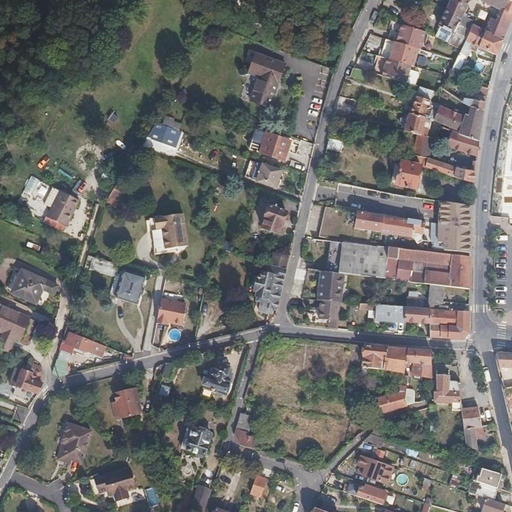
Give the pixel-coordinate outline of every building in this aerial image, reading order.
[(451,0),(448,9),(463,16),(464,14),(469,5),(470,0),(451,0)] [(502,10),(504,0),(480,0),(480,1),(501,10),(502,10)] [(504,0),(502,10),(511,14),(511,0),(504,0)] [(439,28),(455,35),(463,16),(448,9),(439,28)] [(499,17),(511,23),(511,22),(511,14),(502,10),(501,10),(499,17)] [(467,15),(464,14),(463,16),(455,35),(465,40),(473,21),(466,18),(467,15)] [(486,31),(505,39),(511,23),(499,17),(497,21),(492,18),(486,31)] [(395,21),(390,40),(397,42),(398,43),(404,25),(395,21)] [(398,43),(419,49),(420,49),(427,31),(404,25),(398,43)] [(486,31),(474,26),(467,41),(470,42),(498,55),(505,39),(486,31)] [(391,60),(397,42),(390,40),(388,39),(383,57),(389,59),(391,60)] [(467,41),(463,50),(458,61),(453,71),(460,74),(469,55),(472,57),(474,52),(471,50),(472,48),(468,46),(470,42),(467,41)] [(419,49),(398,43),(397,42),(391,60),(412,66),(419,49)] [(286,64),(256,52),(249,71),(260,75),(250,99),(269,107),(286,64)] [(389,59),(383,57),(381,57),(378,64),(387,67),(389,59)] [(412,66),(391,60),(389,59),(387,67),(400,71),(398,75),(399,75),(397,82),(408,85),(415,67),(412,66)] [(378,64),(375,75),(384,77),(387,67),(378,64)] [(387,67),(384,77),(397,82),(399,75),(398,75),(400,71),(387,67)] [(355,68),(354,68),(350,77),(367,82),(369,73),(355,68)] [(471,109),(483,112),(490,85),(481,82),(471,109)] [(432,120),(436,121),(439,112),(434,110),(435,109),(432,108),(433,104),(430,103),(433,93),(420,89),(411,115),(432,120)] [(447,110),(441,108),(439,112),(436,121),(443,124),(447,110)] [(467,116),(461,132),(460,134),(478,140),(483,112),(471,109),(469,116),(467,116)] [(461,132),(467,116),(457,111),(455,114),(447,110),(443,124),(461,132)] [(406,132),(413,134),(419,135),(428,137),(432,120),(411,115),(410,115),(406,132)] [(148,139),(173,148),(182,124),(164,117),(161,125),(154,122),(148,139)] [(291,141),(255,130),(248,149),(284,161),(291,141)] [(445,146),(478,157),(480,141),(478,140),(460,134),(453,131),(445,146)] [(413,155),(419,135),(413,134),(407,154),(413,155)] [(430,158),(435,139),(428,137),(419,135),(413,155),(428,158),(430,158)] [(343,141),(330,139),(328,149),(341,151),(343,141)] [(466,181),(474,183),(475,183),(476,172),(458,168),(430,158),(428,158),(425,168),(466,181)] [(245,176),(275,187),(281,171),(250,160),(245,176)] [(421,166),(402,162),(397,185),(417,189),(421,166)] [(127,189),(119,183),(106,202),(114,208),(127,189)] [(61,191),(48,217),(67,227),(80,200),(61,191)] [(471,229),(472,207),(442,202),(441,208),(392,199),(388,216),(422,221),(425,222),(436,223),(471,229)] [(269,206),(262,228),(279,233),(286,211),(269,206)] [(337,238),(342,208),(327,206),(322,236),(337,238)] [(419,234),(422,221),(388,216),(358,211),(356,228),(415,237),(419,234)] [(164,228),(167,248),(190,245),(185,213),(155,217),(157,229),(164,228)] [(65,231),(67,227),(48,217),(46,221),(65,231)] [(428,248),(471,253),(471,229),(436,223),(435,229),(429,228),(429,241),(428,248)] [(341,263),(344,242),(335,241),(333,250),(329,250),(328,261),(341,263)] [(340,273),(345,274),(386,279),(389,248),(344,242),(341,263),(340,273)] [(386,279),(388,279),(398,280),(400,259),(392,258),(393,248),(389,248),(386,279)] [(392,258),(400,259),(440,264),(441,253),(393,248),(392,258)] [(274,253),(271,266),(287,270),(290,256),(274,253)] [(445,286),(470,289),(471,257),(453,255),(452,266),(452,275),(439,273),(440,264),(400,259),(398,280),(430,284),(445,286)] [(340,273),(341,263),(328,261),(326,271),(340,273)] [(273,310),(277,311),(287,270),(271,266),(270,266),(268,273),(263,272),(262,277),(259,277),(256,290),(259,291),(258,296),(260,297),(259,301),(262,302),(260,311),(269,313),(270,312),(272,313),(273,310)] [(52,282),(22,269),(12,292),(36,302),(43,288),(48,291),(52,282)] [(144,277),(123,271),(116,297),(136,303),(144,277)] [(320,288),(318,300),(321,300),(341,301),(342,301),(345,274),(340,273),(326,271),(324,271),(322,289),(320,288)] [(430,284),(427,308),(430,309),(431,323),(442,324),(442,338),(463,340),(470,333),(470,312),(433,309),(433,304),(443,303),(445,286),(430,284)] [(187,298),(163,293),(159,314),(183,319),(187,298)] [(339,329),(341,301),(321,300),(320,319),(330,319),(329,328),(339,329)] [(408,307),(384,305),(358,303),(357,309),(377,310),(376,319),(407,321),(408,307)] [(36,320),(0,304),(0,332),(1,333),(0,334),(0,349),(9,354),(16,339),(19,341),(23,333),(30,335),(36,320)] [(407,321),(431,323),(430,309),(427,308),(408,307),(407,321)] [(431,323),(431,337),(442,338),(442,324),(431,323)] [(100,356),(104,345),(94,341),(93,343),(72,335),(68,345),(85,352),(85,350),(100,356)] [(361,377),(366,377),(366,375),(368,368),(380,370),(381,363),(384,364),(386,348),(365,346),(361,377)] [(386,348),(384,364),(383,370),(403,373),(404,366),(407,350),(386,348)] [(411,375),(431,379),(431,352),(407,350),(404,366),(412,367),(411,375)] [(511,353),(495,353),(499,367),(511,367),(511,353)] [(226,374),(228,369),(222,366),(221,372),(214,370),(211,378),(207,377),(204,389),(225,395),(231,376),(226,374)] [(38,393),(38,394),(40,394),(44,384),(32,380),(34,374),(25,370),(18,387),(28,391),(29,389),(38,393)] [(369,376),(366,375),(366,377),(364,388),(374,391),(378,391),(379,381),(368,378),(369,376)] [(397,393),(376,398),(379,414),(406,407),(405,405),(404,399),(406,390),(407,377),(402,376),(397,393)] [(434,402),(460,403),(457,384),(449,384),(449,377),(436,376),(436,392),(433,393),(434,402)] [(159,395),(168,397),(171,388),(161,385),(159,395)] [(137,414),(131,389),(109,395),(112,405),(108,406),(111,421),(137,414)] [(404,399),(405,405),(413,404),(413,392),(411,390),(406,390),(404,399)] [(480,418),(478,408),(461,412),(462,421),(480,418)] [(482,428),(481,427),(480,418),(462,421),(466,447),(476,451),(474,429),(482,428)] [(186,450),(193,429),(188,427),(181,449),(186,450)] [(69,463),(87,466),(92,433),(69,429),(65,449),(71,450),(69,463)] [(193,429),(186,450),(203,456),(210,435),(193,429)] [(492,456),(502,459),(499,446),(494,447),(494,451),(492,456)] [(377,450),(373,462),(381,464),(385,452),(377,450)] [(388,486),(393,468),(381,464),(373,462),(361,458),(358,467),(366,469),(363,478),(388,486)] [(127,491),(136,488),(130,468),(95,478),(99,493),(108,490),(110,496),(115,494),(117,500),(129,497),(127,491)] [(482,470),(477,482),(497,489),(500,490),(501,487),(498,486),(501,476),(482,470)] [(453,474),(449,487),(456,489),(460,477),(453,474)] [(265,481),(255,477),(249,494),(259,497),(265,481)] [(493,502),(497,489),(477,482),(472,481),(468,494),(486,500),(493,502)] [(197,511),(202,511),(210,491),(198,487),(190,509),(197,511)] [(360,488),(356,497),(387,507),(391,496),(384,494),(384,493),(365,487),(364,490),(360,488)] [(501,511),(503,505),(493,502),(486,500),(482,511),(501,511)]
